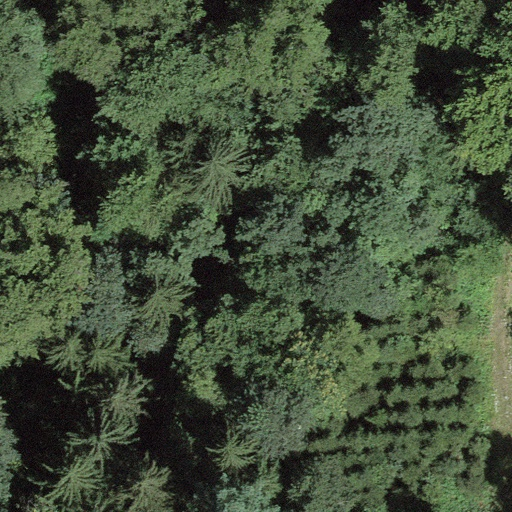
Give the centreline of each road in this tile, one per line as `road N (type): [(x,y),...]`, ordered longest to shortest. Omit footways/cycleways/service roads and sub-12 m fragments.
road 1 (track): [(133,0),(92,108),(20,511)]
road 2 (track): [(511,425),(503,291),(511,262)]
